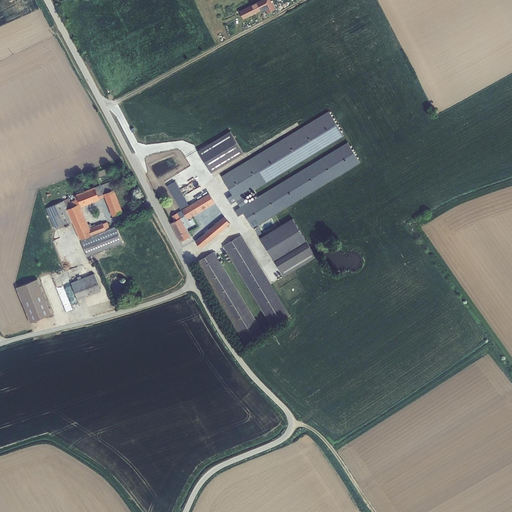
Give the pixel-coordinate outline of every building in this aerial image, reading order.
[(241,12),(245,20),(266,10),(268,15),(276,11),(270,0),(265,0),(256,5),(255,3),(247,7),(248,9),(241,12)] [(211,172),(243,153),(230,131),(198,150),(211,172)] [(305,134),(219,187),(229,203),(315,151),(305,134)] [(322,162),(236,215),(246,232),(332,179),(322,162)] [(110,181),(95,187),(98,195),(113,189),(110,181)] [(180,218),(181,217),(185,215),(188,219),(215,202),(209,193),(189,205),(175,181),(167,186),(181,210),(176,213),(175,210),(171,212),(173,215),(171,216),(174,221),(180,218)] [(95,186),(76,194),(77,195),(74,196),(75,199),(70,201),(69,198),(46,208),(56,229),(71,222),(73,226),(75,226),(75,227),(74,228),(79,239),(81,239),(87,256),(123,243),(116,226),(110,228),(107,221),(103,223),(103,222),(95,225),(95,224),(91,226),(90,223),(88,224),(80,206),(81,206),(81,207),(100,199),(105,197),(112,216),(122,212),(113,189),(98,195),(95,187),(95,186)] [(224,215),(195,240),(202,248),(230,223),(224,215)] [(170,223),(180,241),(190,236),(181,217),(180,218),(174,221),(170,223)] [(263,242),(293,231),(298,240),(304,236),(293,217),(260,237),(263,242)] [(274,260),(300,244),(298,240),(293,231),(263,242),(274,260)] [(241,235),(223,246),(272,326),(290,315),(241,235)] [(300,244),(302,250),(308,261),(316,256),(307,240),(300,244)] [(274,261),(276,264),(302,250),(300,244),(274,261)] [(276,264),(284,276),(308,261),(302,250),(276,264)] [(244,343),(263,332),(219,258),(218,258),(218,257),(214,251),(196,262),(244,343)] [(71,282),(78,300),(101,290),(94,273),(82,278),(81,276),(77,277),(78,279),(71,282)] [(37,279),(16,287),(31,322),(51,314),(37,279)] [(60,299),(66,297),(62,285),(56,287),(60,299)]
